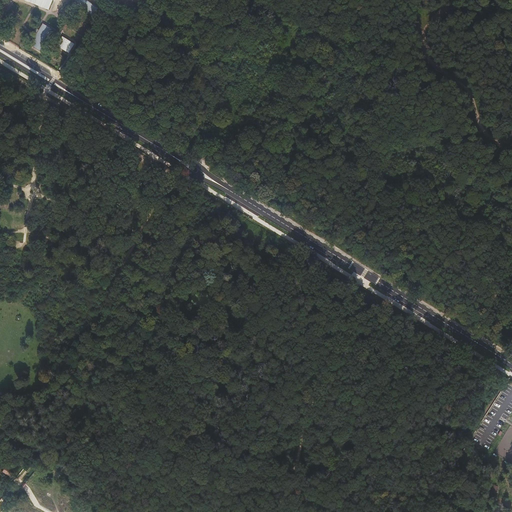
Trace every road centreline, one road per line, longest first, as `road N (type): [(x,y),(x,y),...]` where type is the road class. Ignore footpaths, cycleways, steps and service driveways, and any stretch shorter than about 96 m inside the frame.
road 1 (tertiary): [(228,189),(511,364)]
road 2 (track): [(448,0),(446,16),(428,30),(426,52),(475,94),(484,133),(502,148)]
